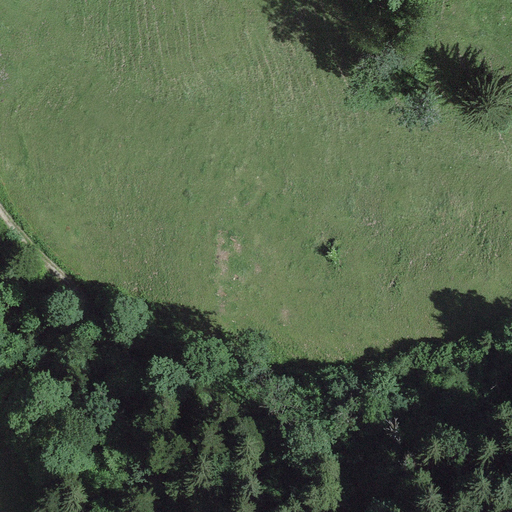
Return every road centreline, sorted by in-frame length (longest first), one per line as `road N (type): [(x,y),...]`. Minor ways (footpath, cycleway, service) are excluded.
road 1 (track): [(0,208),(123,343),(142,390),(155,511)]
road 2 (track): [(237,511),(261,483),(329,461),(348,465),(369,511)]
